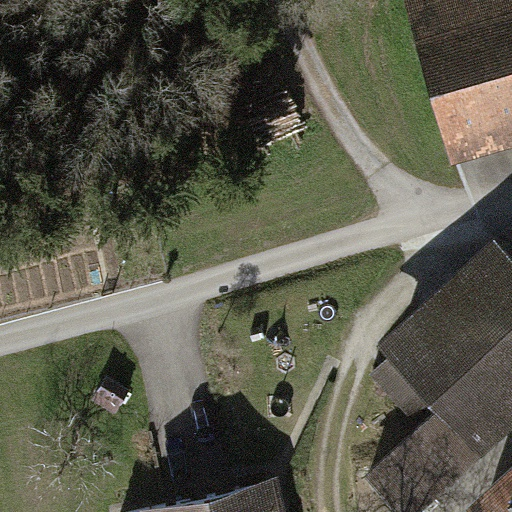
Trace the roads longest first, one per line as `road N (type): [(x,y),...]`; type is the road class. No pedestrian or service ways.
road 1 (residential): [(0,340),(194,295),(416,217)]
road 2 (track): [(416,217),(332,106),(286,0)]
